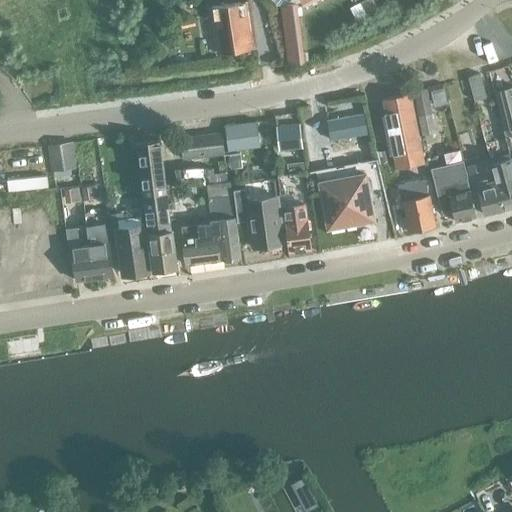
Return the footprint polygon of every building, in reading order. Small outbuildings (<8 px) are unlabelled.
[(42,0),(15,0),(17,12),(44,9),(42,0)] [(69,0),(42,0),(44,9),(70,5),(69,0)] [(211,6),(217,49),(218,53),(253,47),(246,1),(211,6)] [(120,28),(99,31),(103,60),(124,58),(120,28)] [(99,31),(78,33),(82,63),(103,60),(99,31)] [(54,37),(34,39),(38,69),(58,66),(54,37)] [(34,39),(13,42),(17,72),(38,69),(34,39)] [(485,94),(480,73),(469,76),(473,97),(485,94)] [(511,86),(495,91),(505,130),(511,128),(511,86)] [(427,89),(414,91),(422,134),(435,132),(427,89)] [(382,97),(396,167),(424,162),(410,92),(382,97)] [(255,119),(223,123),(227,149),(259,145),(255,119)] [(300,123),(276,126),(279,151),(303,147),(300,123)] [(181,137),(184,159),(224,154),(221,132),(181,137)] [(309,149),(321,148),(318,135),(307,136),(309,149)] [(159,139),(135,142),(153,270),(177,266),(172,230),(171,230),(159,139)] [(52,170),(76,167),(73,142),(48,145),(52,170)] [(489,157),(491,162),(490,162),(494,179),(502,209),(511,206),(511,157),(511,156),(507,157),(505,152),(489,157)] [(462,161),(432,168),(436,183),(442,210),(452,208),(455,221),(476,215),(466,176),(462,161)] [(366,171),(318,181),(327,229),(375,220),(366,171)] [(9,177),(10,188),(49,184),(48,173),(9,177)] [(401,185),(404,199),(403,199),(409,230),(435,224),(429,194),(425,178),(415,179),(414,177),(403,179),(404,185),(401,185)] [(476,181),(477,184),(476,184),(485,214),(502,209),(494,179),(488,181),(487,178),(476,181)] [(299,199),(311,198),(308,180),(296,182),(299,199)] [(229,181),(203,185),(209,223),(214,261),(241,257),(229,181)] [(246,188),(233,189),(237,213),(248,211),(253,247),(256,246),(259,248),(265,247),(267,245),(283,243),(277,196),(247,199),(246,188)] [(25,201),(10,203),(17,248),(30,246),(35,284),(63,280),(55,225),(29,229),(25,201)] [(0,288),(4,288),(0,257),(0,250),(12,249),(6,203),(0,204),(0,288)] [(290,251),(312,248),(305,204),(283,207),(290,251)] [(141,209),(109,213),(111,228),(117,227),(124,274),(149,270),(141,209)] [(88,226),(91,245),(96,278),(114,275),(106,223),(88,226)] [(209,223),(182,226),(184,243),(187,264),(214,261),(209,223)] [(66,229),(67,237),(68,247),(73,247),(77,280),(96,278),(91,245),(80,247),(78,227),(66,229)] [(281,479),(295,511),(302,511),(320,504),(304,469),(281,479)]
